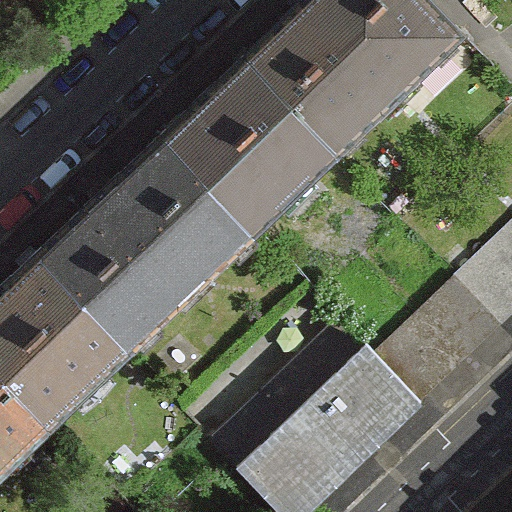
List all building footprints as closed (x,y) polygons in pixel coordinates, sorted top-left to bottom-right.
[(287,13),(244,55),(335,150),(380,108),(380,109),(414,76),(413,75),(460,30),(430,0),(299,0),(286,12),(287,13)] [(192,104),(163,131),(255,227),(280,203),(281,204),(312,174),(311,173),(335,150),(244,55),(216,81),(215,80),(203,91),(191,103),(192,104)] [(84,206),(38,249),(130,345),(176,301),(177,302),(211,270),(210,269),(255,227),(163,131),(119,173),(118,172),(101,188),(83,205),(84,206)] [(511,218),(454,274),(501,323),(511,311),(511,218)] [(0,367),(50,420),(75,396),(76,397),(107,368),(106,367),(130,345),(38,249),(11,275),(10,274),(0,284),(0,367)] [(501,323),(454,274),(374,350),(421,399),(501,323)] [(339,313),(210,436),(282,511),(301,511),(405,414),(421,399),(374,350),(339,313)] [(0,467),(50,420),(0,367),(0,467)]
